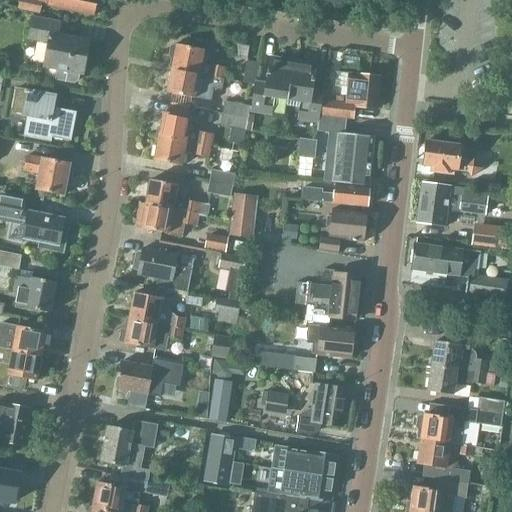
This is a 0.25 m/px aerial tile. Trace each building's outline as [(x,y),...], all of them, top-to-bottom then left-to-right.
[(37,1),(34,0),(19,0),(18,9),(39,14),(41,6),(41,4),(42,2),(37,1)] [(49,0),(48,6),(94,16),(97,0),(49,0)] [(33,18),(29,39),(48,43),(43,68),(57,70),(55,80),(74,84),(77,81),(79,75),(83,75),(88,45),(89,42),(72,39),(72,42),(57,39),(60,23),(33,18)] [(202,47),(203,41),(204,39),(195,37),(194,46),(202,47)] [(173,60),(171,70),(208,77),(223,80),(226,69),(201,64),(204,51),(176,46),(176,47),(173,46),(170,48),(168,56),(170,59),(173,60)] [(275,100),(287,102),(293,65),(269,61),(266,84),(256,82),(255,86),(251,114),(272,117),(275,100)] [(259,65),(248,62),(244,83),(253,85),(255,86),(256,82),(259,65)] [(293,65),(287,102),(300,104),(297,121),(318,124),(323,93),(313,91),(317,69),(293,65)] [(208,77),(171,70),(167,94),(195,100),(195,99),(204,101),(206,88),(221,91),(223,80),(208,77)] [(322,102),(321,117),(357,119),(358,109),(377,111),(381,79),(349,75),(346,103),(322,102)] [(17,89),(12,115),(29,118),(28,121),(26,136),(24,135),(23,137),(50,142),(51,137),(70,141),(75,114),(53,109),(56,96),(17,89)] [(222,115),(247,120),(249,108),(224,103),(222,115)] [(191,119),(163,113),(158,138),(212,148),(214,136),(188,131),(191,119)] [(247,120),(222,115),(220,127),(245,132),(247,120)] [(335,183),(371,187),(377,139),(341,134),(335,183)] [(216,149),(212,148),(158,138),(153,162),(181,167),(184,155),(210,160),(210,159),(214,160),(216,149)] [(430,174),(454,177),(455,172),(463,174),(463,178),(475,180),(477,164),(459,161),(460,152),(463,150),(459,144),(455,147),(435,143),(431,139),(421,147),(425,153),(423,168),(430,169),(430,174)] [(35,191),(63,197),(69,164),(26,156),(23,172),(39,175),(35,191)] [(150,181),(145,205),(207,217),(209,206),(175,199),(178,186),(150,181)] [(422,185),(416,224),(462,231),(468,191),(422,185)] [(325,194),(325,192),(312,190),(311,201),(369,208),(371,190),(337,186),(336,195),(325,194)] [(0,196),(0,218),(26,224),(23,239),(39,243),(38,249),(62,254),(68,225),(62,224),(63,221),(21,212),(23,201),(0,196)] [(207,217),(145,205),(143,215),(137,214),(134,227),(140,228),(140,229),(168,235),(171,221),(195,226),(194,231),(206,234),(209,217),(207,217)] [(322,239),(321,253),(339,255),(341,242),(366,245),(370,216),(334,212),(331,240),(322,239)] [(494,232),(474,229),(472,245),(511,250),(511,248),(511,229),(494,227),(494,232)] [(229,240),(207,236),(205,250),(226,254),(229,240)] [(229,243),(227,257),(236,259),(238,245),(229,243)] [(415,244),(411,272),(459,279),(460,276),(467,277),(465,294),(466,294),(505,300),(507,282),(477,278),(478,271),(481,253),(415,244)] [(141,254),(138,253),(135,255),(133,268),(135,271),(138,272),(137,276),(157,280),(155,288),(187,294),(190,274),(173,271),(176,256),(142,249),(141,254)] [(21,257),(0,252),(0,265),(18,270),(21,257)] [(313,317),(355,322),(360,280),(318,275),(313,317)] [(31,278),(31,280),(15,277),(12,292),(17,293),(14,307),(50,313),(50,310),(51,310),(53,308),(54,303),(52,301),(56,283),(31,278)] [(134,294),(129,320),(156,325),(182,330),(184,320),(166,317),(169,301),(161,300),(134,294)] [(120,330),(118,343),(124,344),(124,345),(151,350),(163,353),(166,338),(180,341),(182,330),(156,325),(129,320),(126,332),(120,330)] [(0,338),(0,350),(41,357),(46,333),(17,327),(14,342),(7,341),(7,340),(0,338)] [(313,346),(312,355),(351,360),(354,332),(309,327),(307,345),(313,346)] [(430,368),(457,371),(486,376),(488,365),(474,363),(475,357),(474,355),(473,353),(471,351),(470,351),(467,350),(470,336),(444,332),(442,343),(434,342),(430,368)] [(0,350),(0,386),(5,387),(7,376),(37,382),(41,357),(0,350)] [(214,360),(212,374),(216,375),(220,380),(226,381),(231,377),(231,375),(233,363),(214,360)] [(120,363),(115,389),(147,395),(160,398),(162,384),(179,387),(183,367),(168,364),(154,361),(152,369),(120,363)] [(486,376),(457,371),(430,368),(426,393),(453,397),(455,386),(471,389),(472,385),(484,387),(486,376)] [(215,381),(209,419),(226,422),(231,384),(215,381)] [(302,421),(300,434),(313,435),(317,435),(319,433),(321,430),(321,425),(344,428),(348,391),(318,387),(314,415),(309,415),(306,415),(303,417),(302,421)] [(268,393),(266,407),(285,410),(286,404),(287,397),(268,393)] [(478,399),(476,412),(502,416),(504,403),(478,399)] [(30,410),(0,404),(0,442),(23,446),(30,410)] [(451,435),(454,421),(423,416),(419,441),(450,446),(458,447),(477,450),(495,452),(495,447),(482,445),(482,440),(451,435)] [(100,463),(125,468),(130,446),(154,450),(157,426),(135,422),(132,432),(107,428),(100,463)] [(208,459),(232,463),(232,462),(226,461),(229,445),(235,446),(236,440),(212,436),(208,459)] [(446,470),(450,446),(419,441),(415,465),(446,470)] [(477,450),(458,447),(457,456),(476,459),(477,450)] [(331,498),(337,461),(278,452),(271,495),(286,497),(286,496),(296,498),(307,499),(308,494),(331,498)] [(232,464),(232,463),(208,459),(204,481),(228,485),(229,480),(223,479),(226,463),(232,464)] [(18,474),(0,470),(0,501),(13,503),(18,474)] [(108,485),(97,483),(92,509),(109,511),(146,511),(147,508),(137,506),(140,494),(150,496),(151,489),(152,484),(130,480),(128,490),(124,489),(108,485)] [(465,500),(467,484),(437,480),(436,492),(412,488),(408,511),(463,511),(452,509),(453,498),(465,500)] [(331,511),(333,503),(307,499),(296,498),(286,496),(286,497),(285,498),(255,493),(251,511),(331,511)]
